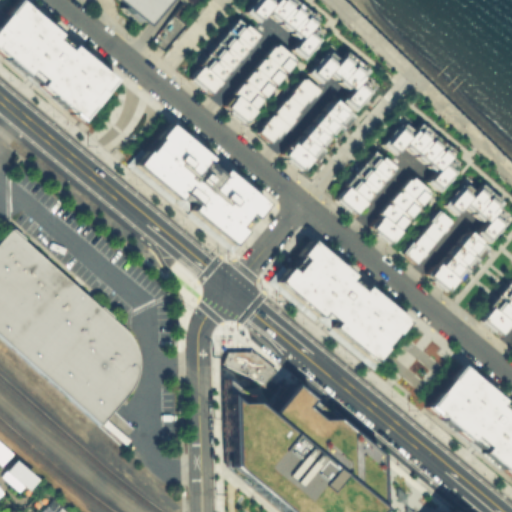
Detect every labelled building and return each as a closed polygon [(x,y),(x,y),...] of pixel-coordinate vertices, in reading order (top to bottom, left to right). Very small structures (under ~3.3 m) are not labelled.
[(0,54),(0,11),(9,0),(15,0),(54,32),(50,37),(63,47),(67,43),(108,76),(75,116),(34,83),(38,78),(25,67),(22,72),(0,54)] [(151,0),(134,21),(108,0),(151,0)] [(299,32),(301,30),(308,36),(306,39),(308,40),(296,56),(284,46),(293,35),(259,8),(250,19),(238,9),(245,0),(280,0),(283,2),(281,5),(283,7),(286,4),(295,11),(292,15),(295,17),(297,14),(306,21),(297,31),(299,32)] [(169,35),(178,21),(169,15),(160,29),(169,35)] [(224,36),(227,33),(224,31),(231,23),(233,26),(236,22),(248,32),(246,36),(248,38),(242,46),(239,44),(237,46),(239,48),(232,57),(229,55),(227,58),(229,60),(222,68),(220,66),(218,69),(220,71),(213,80),(213,79),(210,83),(209,82),(202,90),(185,75),(194,64),(197,65),(203,57),(206,59),(208,56),(206,54),(212,46),(215,48),(217,45),(215,43),(222,34),(224,36)] [(235,82),(238,79),(236,78),(244,68),(245,70),(248,67),(246,65),(254,56),(256,57),(258,54),(257,53),(264,44),(266,45),(268,42),(285,55),(282,58),(283,60),(276,69),(274,67),(272,70),(274,72),(266,82),(264,80),(261,83),(263,85),(256,94),(254,92),(251,95),(254,98),(248,105),(249,106),(239,119),(221,104),(229,93),(225,90),(233,81),(235,82)] [(333,53),(341,60),(339,63),(342,65),(344,63),(353,70),(351,73),(354,75),(348,81),(350,83),(351,81),(360,89),(344,108),(333,99),(343,88),(322,70),(313,80),(300,70),(316,50),(319,52),(321,49),(330,57),(333,53)] [(266,113),(268,110),(266,109),(276,97),(278,99),(285,90),(284,88),(294,76),(295,78),(296,76),(310,88),(304,95),(303,94),(285,115),(287,116),(275,131),(273,130),(269,135),(267,134),(263,140),(251,130),(255,125),(253,124),(263,112),(266,113)] [(330,123),(322,132),(320,130),(318,133),(320,134),(313,143),(311,141),(309,144),(311,145),(303,154),(306,156),(296,168),(278,153),(287,141),(288,142),(326,97),(339,108),(337,110),(338,111),(332,120),(330,118),(328,121),(330,123)] [(396,141),(386,153),(373,142),(391,121),(393,122),(394,120),(404,128),(406,127),(409,130),(411,128),(419,134),(417,136),(420,139),(422,137),(430,144),(429,146),(432,148),(433,146),(442,153),(439,157),(449,166),(430,189),(418,180),(429,167),(424,164),(396,141)] [(163,121),(206,157),(202,162),(214,171),(218,167),(260,201),(248,215),(243,211),(232,224),(237,229),(226,242),(184,207),(189,202),(177,192),(173,198),(129,161),(141,148),(142,149),(153,137),(151,135),(163,121)] [(361,169),(364,166),(361,164),(367,155),(370,158),(373,155),(384,164),(356,198),(359,200),(350,211),(331,195),(340,184),(342,186),(349,177),(352,180),(354,177),(351,175),(358,166),(361,169)] [(417,192),(419,194),(412,202),(410,201),(407,204),(409,206),(402,215),(400,213),(397,216),(399,218),(392,227),(395,229),(385,240),(366,225),(375,214),(371,211),(379,201),(381,202),(383,200),(382,199),(390,189),(391,190),(394,187),(392,186),(400,177),(401,178),(404,174),(421,188),(417,192)] [(490,208),(499,216),(497,219),(499,221),(482,241),(470,231),(479,219),(459,202),(449,214),(436,203),(453,182),(455,184),(457,181),(467,189),(470,185),(479,192),(476,195),(479,197),(481,195),(493,204),(490,208)] [(443,219),(408,261),(396,252),(403,244),(405,246),(407,242),(405,241),(423,219),(425,220),(428,217),(426,216),(432,209),(443,219)] [(0,237),(9,227),(74,285),(131,338),(132,339),(133,341),(136,349),(136,350),(137,355),(138,362),(138,363),(138,367),(137,370),(137,371),(135,378),(135,379),(134,382),(131,388),(99,423),(0,337),(0,237)] [(463,229),(475,239),(472,242),(474,243),(467,251),(465,250),(463,253),(465,255),(458,262),(456,261),(454,264),(455,266),(448,274),(451,276),(441,287),(424,273),(433,262),(435,263),(463,229)] [(306,238),(348,272),(344,277),(358,288),(362,284),(403,317),(390,332),(386,329),(377,340),(381,344),(369,358),(328,325),(331,320),(318,310),(315,314),(273,279),(284,265),(291,270),(301,258),(295,252),(306,238)] [(488,307),(494,299),(497,301),(500,298),(497,296),(504,287),(507,289),(509,286),(511,288),(511,306),(502,319),(505,321),(496,332),(477,316),(486,306),(488,307)] [(274,367),(263,381),(221,362),(225,350),(251,349),(274,367)] [(455,362),(496,396),(492,401),(506,413),(510,408),(511,409),(511,478),(476,449),(480,445),(467,434),(463,438),(421,404),(433,389),(439,395),(450,382),(443,377),(455,362)] [(223,379),(225,464),(282,511),(373,511),(378,506),(376,453),(290,380),(265,412),(223,379)] [(0,461),(8,452),(0,444),(0,461)] [(30,476),(9,459),(0,470),(0,478),(17,492),(30,476)] [(64,511),(48,498),(36,511),(64,511)]
